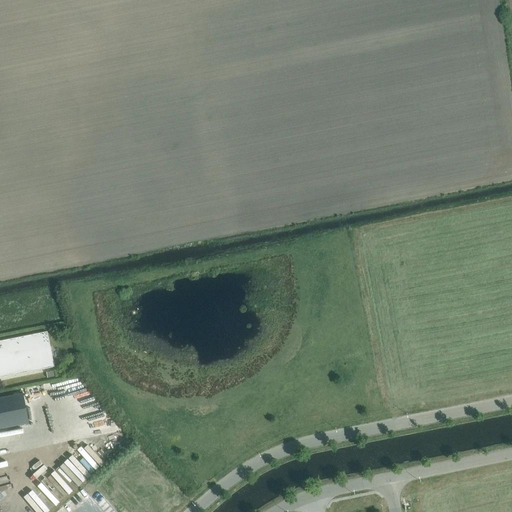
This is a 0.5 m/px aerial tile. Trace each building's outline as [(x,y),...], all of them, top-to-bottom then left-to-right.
[(0,339),(26,334),(25,329),(0,334),(0,339)] [(47,332),(0,341),(0,378),(54,367),(47,332)] [(46,371),(48,377),(56,376),(54,369),(46,371)] [(0,398),(0,429),(29,423),(23,394),(0,398)] [(70,409),(79,400),(75,397),(66,405),(70,409)] [(70,426),(91,410),(88,406),(67,422),(70,426)] [(80,443),(95,434),(89,426),(101,419),(99,416),(78,428),(83,436),(77,440),(80,443)] [(92,438),(88,441),(107,461),(110,457),(92,438)] [(97,471),(100,467),(82,448),(76,454),(80,458),(82,456),(97,471)] [(62,453),(41,471),(45,475),(66,457),(62,453)] [(31,492),(35,498),(38,496),(51,511),(65,501),(47,479),(31,492)]
